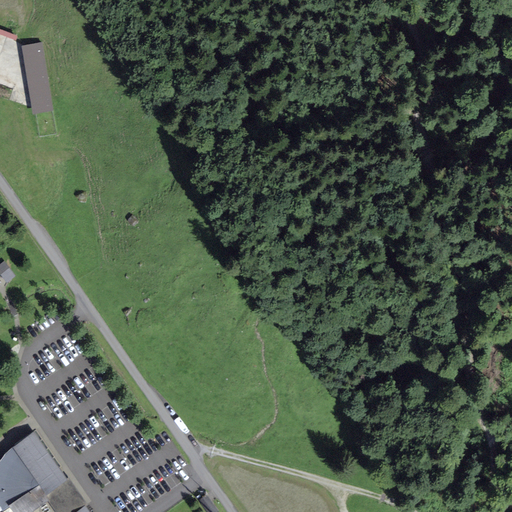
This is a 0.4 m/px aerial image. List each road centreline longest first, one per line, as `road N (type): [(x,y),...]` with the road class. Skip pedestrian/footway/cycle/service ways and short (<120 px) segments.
road 1 (track): [(496,511),(455,263),(422,136),(422,51),(394,0)]
road 2 (unclassified): [(0,180),(230,511)]
road 3 (track): [(184,445),(410,511)]
